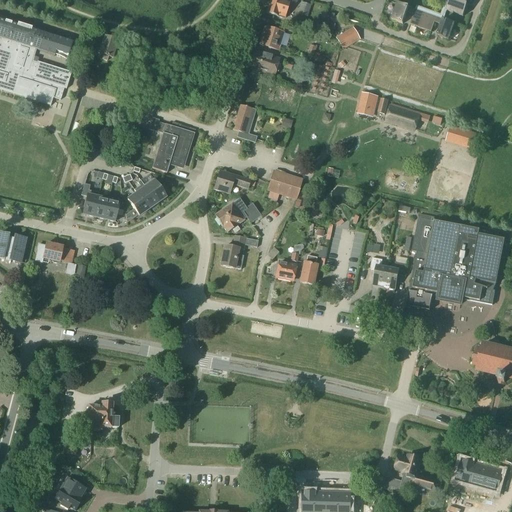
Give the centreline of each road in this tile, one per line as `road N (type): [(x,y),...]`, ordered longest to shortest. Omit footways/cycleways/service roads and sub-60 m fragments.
road 1 (residential): [(398,406),(410,355),(401,342),(193,295)]
road 2 (residential): [(374,477),(154,468)]
road 3 (tertiary): [(398,406),(184,357)]
road 4 (residential): [(201,187),(256,0)]
road 5 (residential): [(479,0),(456,50),(376,24)]
road 6 (tertiary): [(0,462),(34,330)]
road 7 (residential): [(131,249),(0,216)]
road 8 (tertiary): [(159,353),(34,330)]
